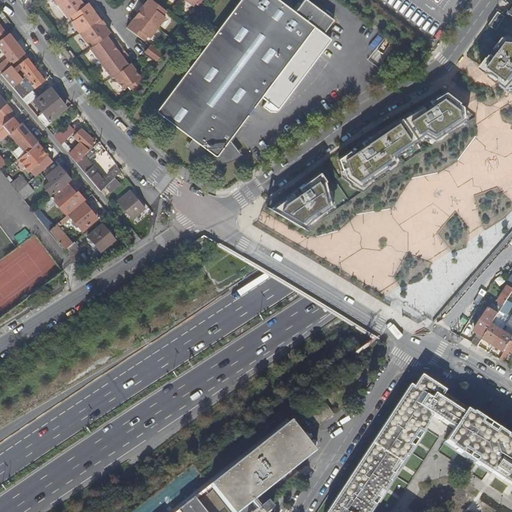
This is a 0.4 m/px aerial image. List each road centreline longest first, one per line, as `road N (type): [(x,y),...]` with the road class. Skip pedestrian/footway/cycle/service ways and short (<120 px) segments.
road 1 (motorway): [(511,129),(0,465)]
road 2 (motorway): [(8,511),(511,182)]
road 3 (unclassified): [(491,0),(434,70),(209,214)]
road 4 (unclassified): [(7,1),(110,136),(209,214)]
road 5 (residential): [(147,252),(0,79)]
road 6 (residential): [(298,511),(414,341)]
road 7 (unclassified): [(414,341),(242,241)]
road 8 (unclassified): [(0,345),(147,252)]
